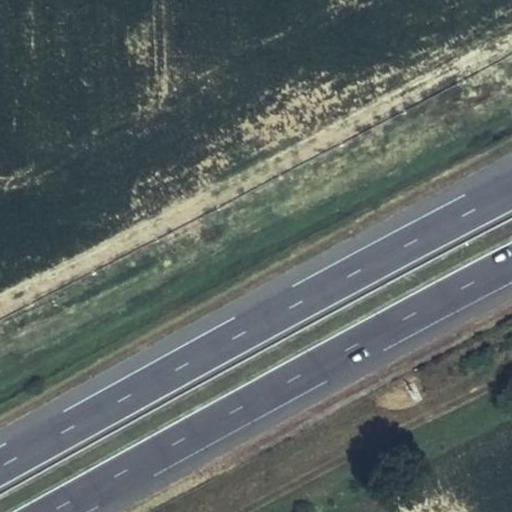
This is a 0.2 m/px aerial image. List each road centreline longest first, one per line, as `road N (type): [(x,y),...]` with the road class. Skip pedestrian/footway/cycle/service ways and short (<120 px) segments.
road 1 (motorway): [(511,192),(0,467)]
road 2 (motorway): [(52,511),(511,263)]
road 3 (track): [(244,511),(511,371)]
